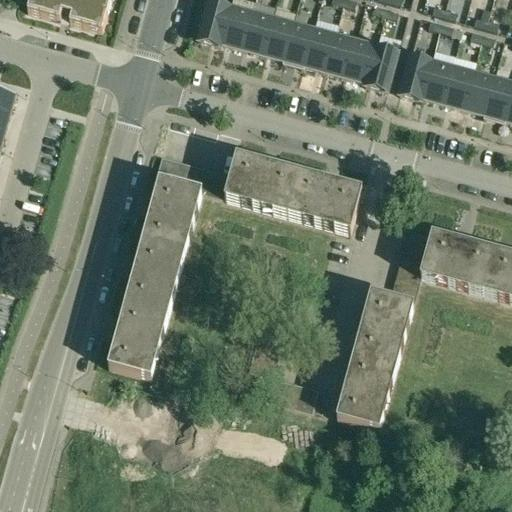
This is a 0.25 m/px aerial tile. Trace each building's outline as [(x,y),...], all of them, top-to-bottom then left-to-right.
[(31,0),(27,17),(60,26),(60,25),(69,27),(69,29),(102,37),(112,0),(31,0)] [(334,0),(333,0),(332,7),(343,11),(345,3),(334,0)] [(393,0),(390,0),(389,7),(400,10),(403,3),(393,0)] [(345,3),(343,11),(355,14),(357,6),(345,3)] [(209,6),(209,7),(205,19),(202,19),(198,31),(202,32),(198,45),(221,52),(222,49),(221,49),(231,12),(209,6)] [(375,11),(373,19),(385,22),(387,14),(375,11)] [(434,11),(432,19),(444,22),(446,15),(434,11)] [(221,49),(222,49),(242,55),(252,18),(231,12),(221,49)] [(387,14),(385,22),(396,25),(399,17),(387,14)] [(446,15),(444,22),(455,25),(458,18),(446,15)] [(272,24),(252,18),(242,55),(262,60),(272,24)] [(476,23),(474,30),(486,34),(488,26),(476,23)] [(272,24),(262,60),(283,66),(293,29),(272,24)] [(430,26),(428,34),(440,37),(442,29),(430,26)] [(488,26),(486,34),(497,37),(499,29),(488,26)] [(314,35),(314,34),(294,29),(283,68),(285,68),(286,66),(302,70),(301,73),(304,73),(304,71),(314,35)] [(442,29),(440,37),(451,40),(454,32),(442,29)] [(314,34),(314,35),(304,71),(325,77),(335,40),(314,34)] [(440,37),(438,45),(448,48),(451,40),(440,37)] [(472,37),(470,45),(482,48),(484,41),(472,37)] [(325,77),(346,82),(356,46),(335,40),(325,77)] [(484,41),(482,48),(493,51),(495,44),(484,41)] [(367,88),(377,52),(356,46),(346,82),(366,88),(367,88)] [(377,52),(367,88),(366,88),(365,90),(388,96),(399,57),(377,51),(377,52)] [(399,100),(422,106),(422,104),(432,67),(410,61),(399,100)] [(422,104),(442,109),(452,73),(432,67),(422,104)] [(452,73),(442,109),(463,115),(473,78),(452,73)] [(463,115),(484,121),(494,84),(473,78),(463,115)] [(511,88),(494,83),(494,84),(484,121),(484,122),(486,123),(487,121),(503,125),(502,127),(505,128),(505,126),(511,100),(511,88)] [(0,95),(0,115),(10,118),(16,100),(0,95)] [(0,115),(0,135),(4,137),(10,118),(0,115)] [(156,186),(159,187),(160,185),(167,188),(173,165),(162,161),(156,186)] [(231,180),(225,204),(224,205),(288,222),(300,179),(236,161),(231,180)] [(185,168),(173,165),(167,188),(179,191),(185,168)] [(196,171),(185,168),(179,191),(190,194),(196,171)] [(208,174),(196,171),(190,194),(202,197),(208,174)] [(202,197),(203,198),(214,201),(221,177),(208,174),(202,197)] [(214,201),(225,204),(231,180),(221,177),(214,201)] [(363,196),(300,179),(288,222),(351,240),(363,196)] [(160,185),(159,187),(150,222),(143,248),(186,260),(203,198),(202,197),(190,194),(179,191),(167,188),(160,185)] [(432,241),(408,234),(405,246),(429,253),(432,241)] [(432,240),(432,241),(429,253),(426,264),(422,276),(420,283),(483,300),(495,257),(432,240)] [(405,246),(402,258),(426,264),(429,253),(405,246)] [(143,248),(133,283),(125,311),(169,323),(186,260),(143,248)] [(511,261),(495,257),(483,300),(511,308),(511,261)] [(402,258),(399,270),(422,276),(426,264),(402,258)] [(419,288),(420,283),(422,276),(399,270),(396,281),(419,288)] [(416,300),(419,288),(396,281),(393,293),(416,300)] [(393,293),(391,304),(414,311),(416,300),(393,293)] [(414,311),(391,304),(371,299),(354,362),(398,374),(415,311),(414,311)] [(125,311),(116,348),(108,374),(152,385),(169,323),(125,311)] [(279,360),(282,350),(283,348),(258,341),(255,354),(279,360)] [(276,372),(279,360),(255,354),(252,366),(276,372)] [(354,362),(344,397),(337,426),(380,438),(398,374),(354,362)] [(273,382),(276,372),(252,366),(249,377),(272,383),(271,383),(272,383),(272,382),(273,382)] [(283,385),(273,382),(272,382),(272,383),(271,383),(265,406),(277,409),(283,385)] [(295,388),(283,385),(277,409),(288,412),(295,388)] [(306,391),(295,388),(288,412),(300,415),(306,391)] [(319,395),(306,391),(300,415),(312,419),(319,395)]
